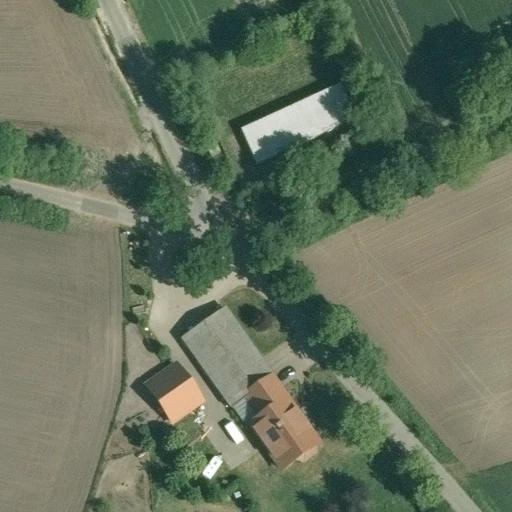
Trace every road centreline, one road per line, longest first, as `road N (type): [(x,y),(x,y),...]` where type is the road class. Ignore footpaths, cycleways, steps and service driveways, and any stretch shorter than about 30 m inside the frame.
road 1 (unclassified): [(459,511),(215,236)]
road 2 (track): [(511,115),(250,231),(215,236)]
road 3 (unclassified): [(107,0),(215,236)]
road 4 (unclassified): [(215,236),(0,186)]
